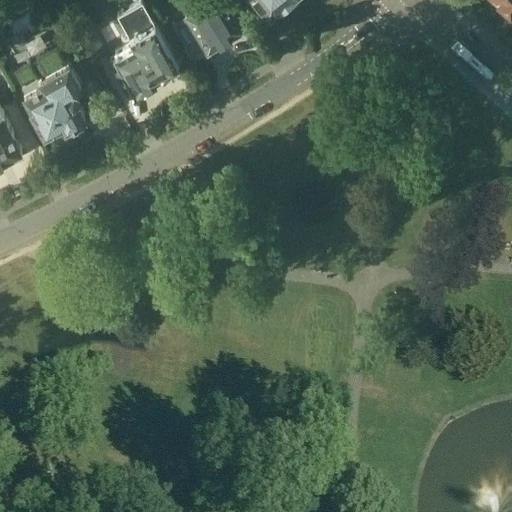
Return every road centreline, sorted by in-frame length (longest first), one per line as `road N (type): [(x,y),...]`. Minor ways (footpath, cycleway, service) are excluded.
road 1 (residential): [(0,239),(287,83),(400,0)]
road 2 (tertiary): [(511,89),(410,0)]
